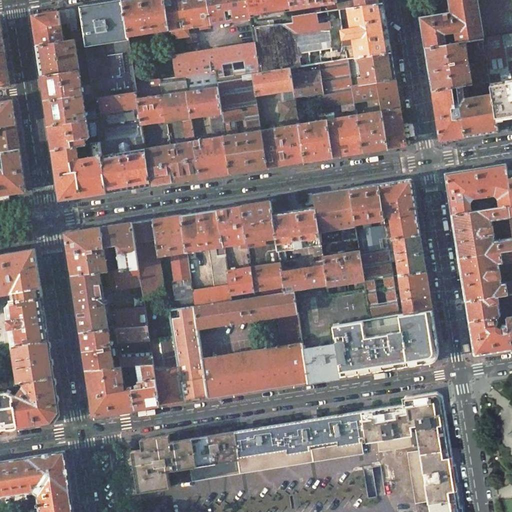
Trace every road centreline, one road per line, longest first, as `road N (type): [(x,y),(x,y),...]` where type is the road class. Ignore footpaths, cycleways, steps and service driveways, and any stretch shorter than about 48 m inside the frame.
road 1 (secondary): [(428,160),(47,220)]
road 2 (residential): [(111,427),(459,373)]
road 3 (primary): [(47,220),(80,433)]
road 4 (residential): [(459,373),(428,160)]
road 5 (residential): [(428,160),(400,0)]
road 6 (residential): [(483,511),(459,373)]
road 7 (primary): [(27,89),(47,220)]
